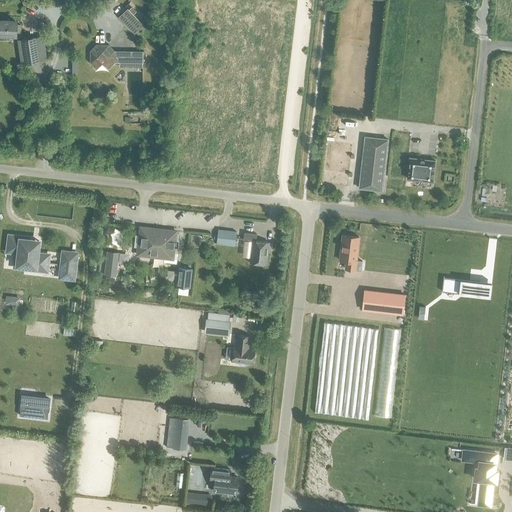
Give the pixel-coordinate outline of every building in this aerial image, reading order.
[(127,8),(119,17),(134,33),(143,24),(133,14),(136,11),(132,7),(129,10),(127,8)] [(0,39),(6,40),(6,34),(15,34),(15,32),(20,33),(20,24),(16,24),(16,22),(0,20),(0,39)] [(26,63),(38,61),(35,37),(22,39),(26,63)] [(90,50),(90,62),(95,69),(109,69),(114,62),(142,62),(142,51),(115,51),(109,45),(96,45),(90,50)] [(387,141),(388,139),(386,139),(366,137),(365,137),(365,138),(359,187),(359,188),(360,188),(380,190),(380,191),(382,191),(382,189),(387,141)] [(433,181),(432,181),(435,161),(434,160),(434,161),(427,160),(426,159),(426,160),(419,159),(418,159),(410,158),(409,158),(407,178),(408,179),(408,178),(415,179),(416,180),(416,179),(423,180),(424,181),(424,180),(432,181),(433,181)] [(176,231),(140,227),(137,255),(173,259),(176,231)] [(216,244),(234,246),(236,232),(218,229),(216,244)] [(243,240),(252,241),(250,262),(266,264),(269,242),(256,241),(257,234),(244,233),(243,240)] [(191,234),(190,246),(198,247),(199,235),(191,234)] [(339,260),(346,261),(345,269),(355,270),(359,237),(342,235),(339,260)] [(32,240),(28,240),(28,238),(9,236),(7,252),(18,253),(17,265),(28,267),(28,269),(47,271),(48,255),(37,254),(38,244),(32,244),(32,240)] [(107,251),(104,275),(116,277),(119,253),(107,251)] [(60,277),(73,279),(76,253),(63,252),(60,277)] [(188,287),(190,269),(179,268),(176,286),(178,286),(188,287)] [(443,277),(442,291),(443,291),(443,290),(459,291),(462,293),(471,294),(478,295),(478,296),(490,297),(492,283),(480,281),(480,282),(444,278),(444,277),(443,277)] [(365,290),(363,310),(372,311),(402,315),(404,295),(374,291),(365,290)] [(17,306),(18,306),(19,298),(7,297),(6,304),(17,306)] [(208,310),(206,332),(227,334),(230,312),(208,310)] [(255,350),(248,349),(247,349),(247,345),(249,345),(250,336),(237,335),(236,347),(234,347),(232,361),(239,362),(239,364),(240,366),(244,366),(246,365),(246,363),(253,363),(255,350)] [(22,396),(19,415),(47,419),(50,399),(22,396)] [(166,447),(185,449),(188,420),(170,417),(166,447)] [(480,492),(491,493),(493,481),(496,481),(497,470),(495,470),(494,470),(495,463),(490,462),(491,453),(463,450),(462,460),(479,462),(479,468),(476,468),(475,479),(481,480),(480,492)] [(214,491),(236,493),(238,478),(229,477),(228,475),(227,475),(227,469),(211,467),(210,482),(215,482),(214,491)]
